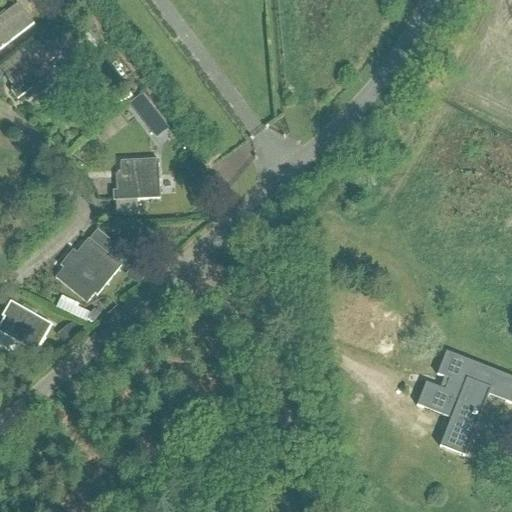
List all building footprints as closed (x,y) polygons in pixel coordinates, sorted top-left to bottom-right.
[(32,26),(16,6),(0,19),(0,48),(2,51),(32,26)] [(17,101),(54,73),(39,54),(6,79),(15,91),(11,94),(17,101)] [(171,135),(183,124),(162,99),(149,110),(171,135)] [(117,193),(113,193),(113,203),(158,202),(157,163),(122,163),(122,177),(117,177),(117,193)] [(70,253),(58,267),(96,300),(121,270),(87,241),(74,256),(70,253)] [(49,329),(7,304),(0,316),(0,320),(2,322),(0,324),(0,337),(32,357),(49,329)] [(511,319),(509,318),(503,334),(511,337),(511,319)] [(425,385),(416,408),(450,421),(443,438),(468,448),(488,397),(511,406),(511,402),(511,380),(445,354),(436,377),(443,380),(448,382),(444,393),(439,390),(425,385)] [(485,511),(506,511),(508,507),(487,503),(485,511)]
